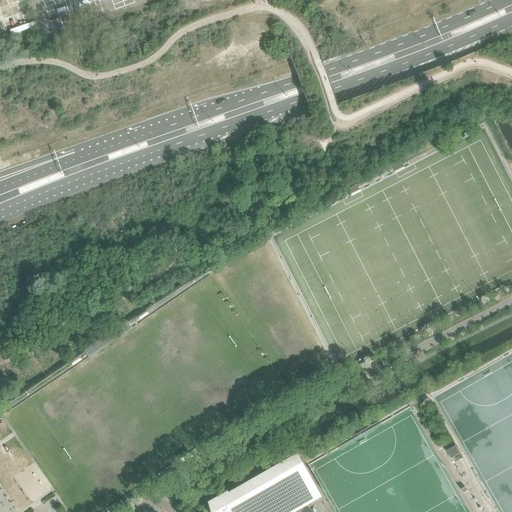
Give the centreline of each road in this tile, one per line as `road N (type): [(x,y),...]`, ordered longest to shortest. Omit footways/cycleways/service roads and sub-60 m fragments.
road 1 (primary): [(0,211),(511,19)]
road 2 (primary): [(509,0),(77,159)]
road 3 (residential): [(511,301),(288,417),(142,504)]
road 4 (unknown): [(270,5),(304,43),(341,125),(473,70),(511,92)]
